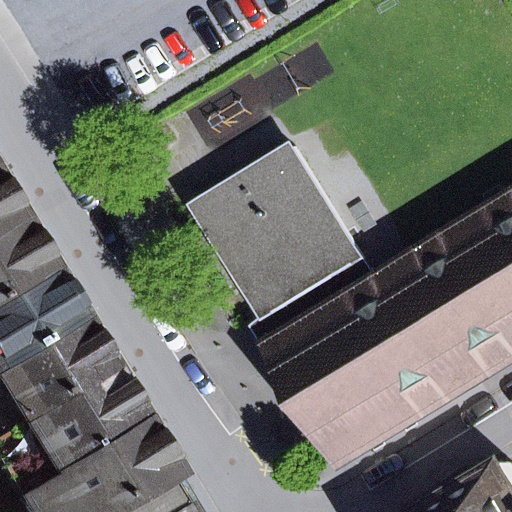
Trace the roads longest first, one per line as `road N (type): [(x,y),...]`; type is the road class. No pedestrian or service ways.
road 1 (residential): [(0,96),(237,501),(255,511)]
road 2 (residential): [(364,511),(511,423)]
road 3 (unknown): [(0,71),(124,0)]
